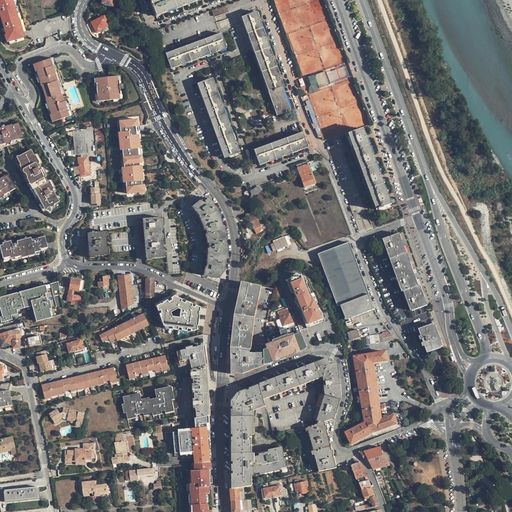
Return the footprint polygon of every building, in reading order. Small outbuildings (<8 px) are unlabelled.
[(12,0),(0,0),(0,13),(6,34),(5,34),(7,42),(25,38),(20,20),(19,21),(15,7),(12,0)] [(152,0),(150,1),(152,6),(155,14),(160,12),(161,14),(168,11),(167,10),(180,5),(180,7),(186,5),(187,4),(187,2),(192,0),(152,0)] [(254,12),(247,15),(242,17),(277,115),(290,110),(280,82),(282,81),(279,75),(277,75),(273,63),(275,62),(272,56),(270,56),(266,44),(267,42),(265,36),(263,36),(259,24),(261,23),(258,17),(256,18),(254,12)] [(92,22),(97,32),(100,30),(101,30),(107,26),(105,21),(106,20),(104,16),(92,22)] [(92,22),(87,24),(93,34),(97,32),(92,22)] [(226,46),(223,38),(221,33),(166,53),(171,67),(175,65),(176,67),(183,64),(183,62),(195,58),(196,59),(199,58),(202,57),(202,55),(211,52),(214,51),(215,52),(222,50),(221,48),(226,46)] [(51,63),(49,58),(44,60),(32,65),(35,72),(36,72),(40,81),(39,82),(41,86),(42,86),(46,98),(45,99),(47,103),(48,103),(51,113),(49,114),(52,121),(68,115),(70,115),(62,93),(61,93),(56,80),(57,80),(51,63)] [(317,82),(318,84),(320,88),(330,84),(326,72),(308,78),(310,84),(317,82)] [(119,78),(118,73),(108,74),(108,76),(103,77),(103,76),(101,77),(101,75),(97,75),(98,81),(97,81),(97,84),(98,91),(98,94),(99,94),(100,99),(120,97),(120,91),(121,91),(121,88),(120,81),(120,78),(119,78)] [(212,84),(210,79),(202,82),(198,84),(224,158),(229,156),(237,153),(236,149),(238,148),(235,141),(233,141),(229,129),(230,128),(228,121),(226,122),(222,110),(223,109),(221,102),(219,103),(215,91),(217,90),(214,83),(212,84)] [(133,119),(117,121),(126,194),(141,192),(140,185),(140,181),(139,173),(138,166),(138,164),(137,156),(136,150),(135,141),(135,135),(134,127),(133,119)] [(14,139),(23,136),(19,124),(13,126),(13,124),(6,127),(5,125),(4,125),(2,125),(1,127),(2,128),(0,128),(0,143),(4,143),(14,139)] [(79,131),(78,124),(75,125),(76,131),(73,131),(76,154),(81,153),(81,156),(82,155),(82,157),(79,158),(81,176),(90,175),(84,130),(79,131)] [(104,130),(96,130),(96,141),(104,141),(104,130)] [(349,136),(352,145),(370,191),(377,210),(390,205),(388,200),(390,199),(387,193),(385,194),(381,181),(383,180),(380,173),(378,174),(373,161),(375,161),(373,154),(371,154),(366,142),(368,141),(365,134),(364,135),(362,130),(349,135),(349,136)] [(256,155),(258,163),(263,161),(264,163),(271,160),(270,159),(279,155),(280,157),(287,155),(286,153),(295,149),(296,151),(303,149),(302,147),(307,145),(304,137),(302,132),(254,150),(256,155)] [(0,143),(0,149),(23,142),(24,141),(23,136),(14,139),(4,143),(0,143)] [(47,182),(46,181),(44,176),(40,169),(41,168),(41,167),(39,165),(33,154),(30,148),(14,157),(13,158),(27,184),(30,191),(41,210),(58,201),(53,191),(48,181),(47,182)] [(307,163),(299,166),(297,167),(304,188),(315,184),(311,172),(326,167),(323,159),(307,163)] [(0,195),(8,190),(7,188),(10,186),(11,186),(14,185),(6,173),(0,177),(0,195)] [(48,179),(46,181),(47,182),(48,181),(53,191),(54,190),(54,189),(50,180),(48,179)] [(204,272),(203,275),(209,277),(217,278),(218,274),(219,274),(220,270),(221,271),(222,267),(224,267),(226,259),(224,258),(225,247),(226,247),(225,238),(224,238),(221,226),(223,225),(220,217),(218,218),(213,208),(215,207),(212,202),(210,203),(207,199),(202,203),(200,200),(192,206),(194,209),(198,214),(200,219),(201,219),(203,223),(205,227),(206,234),(207,234),(207,235),(208,242),(209,244),(208,244),(208,254),(207,258),(206,265),(204,272)] [(255,217),(252,211),(245,215),(248,220),(250,219),(251,221),(249,222),(253,230),(261,226),(256,217),(255,217)] [(162,254),(164,253),(162,238),(161,238),(161,234),(162,234),(162,230),(160,230),(159,219),(160,218),(160,217),(143,219),(144,232),(145,232),(146,242),(145,242),(146,257),(153,257),(154,259),(162,258),(162,254)] [(36,225),(34,218),(20,221),(21,227),(36,225)] [(97,255),(97,256),(106,255),(105,247),(107,247),(106,236),(104,236),(104,231),(89,233),(89,239),(88,239),(89,255),(97,255)] [(288,235),(270,242),(273,251),(292,244),(288,235)] [(397,235),(384,239),(403,292),(404,291),(411,311),(425,306),(418,286),(416,287),(404,253),(397,235)] [(10,258),(20,256),(34,252),(41,251),(41,249),(47,248),(45,236),(31,239),(31,238),(29,238),(17,241),(17,243),(14,244),(14,242),(11,243),(11,242),(9,240),(2,242),(2,244),(0,244),(0,247),(3,258),(9,256),(10,258)] [(318,254),(343,321),(350,319),(360,315),(374,310),(349,242),(318,254)] [(131,275),(119,276),(123,309),(126,308),(129,307),(134,304),(137,303),(140,302),(138,297),(139,296),(137,285),(132,286),(131,275)] [(109,286),(108,276),(103,276),(103,279),(100,279),(100,282),(98,282),(99,287),(109,286)] [(292,293),(294,292),(296,296),(302,310),(304,317),(306,320),(304,321),(307,326),(323,319),(320,313),(319,314),(316,307),(318,306),(314,297),(312,297),(306,283),(303,277),(300,276),(296,277),(296,276),(286,280),(292,293)] [(80,289),(81,280),(79,280),(72,278),(70,288),(64,287),(63,293),(69,294),(74,295),(75,290),(79,291),(80,289)] [(58,282),(46,284),(47,288),(52,287),(54,295),(60,294),(58,282)] [(253,318),(260,286),(251,284),(243,282),(236,315),(232,348),(233,353),(233,373),(243,372),(250,370),(264,365),(264,355),(249,355),(248,350),(249,350),(251,340),(253,318)] [(43,286),(20,292),(23,305),(31,303),(31,305),(36,322),(49,319),(47,310),(49,310),(43,286)] [(17,312),(16,309),(16,307),(23,305),(20,292),(0,296),(0,301),(1,306),(0,306),(0,309),(3,321),(12,319),(10,314),(17,312)] [(80,303),(82,296),(74,295),(69,294),(68,300),(80,303)] [(174,296),(156,306),(163,326),(193,330),(196,329),(200,307),(174,296)] [(129,307),(126,308),(127,312),(139,306),(137,303),(134,304),(129,307)] [(278,312),(283,326),(288,324),(294,322),(293,318),(291,319),(287,308),(278,312)] [(120,340),(128,336),(127,334),(129,333),(131,332),(132,334),(136,332),(135,330),(137,329),(138,331),(146,326),(145,325),(148,323),(143,313),(100,335),(103,342),(109,340),(111,338),(113,341),(116,339),(119,338),(120,340)] [(323,319),(307,326),(308,328),(325,321),(325,319),(323,319)] [(352,325),(350,319),(343,321),(345,327),(352,325)] [(264,346),(264,351),(296,337),(299,345),(292,348),(294,353),(308,348),(300,330),(292,334),(288,324),(283,326),(279,328),(283,337),(264,346)] [(433,324),(419,329),(427,353),(441,348),(433,324)] [(19,335),(19,329),(0,334),(0,336),(2,346),(11,345),(10,340),(11,340),(10,335),(12,335),(13,340),(20,339),(19,335)] [(350,340),(359,337),(360,337),(358,330),(348,333),(350,340)] [(30,346),(33,345),(41,343),(40,336),(25,339),(26,346),(30,345),(30,346)] [(264,355),(264,365),(294,353),(292,348),(299,345),(296,337),(264,351),(264,355)] [(83,349),(80,338),(61,342),(62,346),(67,345),(69,352),(74,351),(83,349)] [(191,363),(193,370),(194,369),(202,367),(206,366),(204,346),(178,352),(181,365),(191,363)] [(38,364),(39,363),(48,361),(47,355),(46,355),(45,351),(37,353),(38,357),(36,358),(38,364)] [(397,423),(394,415),(382,419),(373,363),(387,361),(386,352),(354,356),(364,423),(346,432),(352,444),(371,433),(397,423)] [(161,370),(168,369),(165,357),(161,358),(160,357),(158,358),(160,369),(161,370)] [(158,358),(156,358),(156,360),(151,361),(154,370),(160,369),(158,358)] [(147,372),(154,370),(151,361),(148,362),(147,360),(145,361),(147,372)] [(326,362),(325,360),(260,385),(264,399),(323,377),(325,395),(317,422),(318,422),(317,424),(324,422),(333,419),(340,397),(336,367),(335,367),(334,364),(331,364),(330,361),(326,362)] [(39,363),(40,367),(41,372),(52,370),(49,361),(48,361),(39,363)] [(140,373),(147,372),(145,361),(142,361),(143,363),(138,364),(140,373)] [(68,362),(60,364),(62,370),(69,368),(68,362)] [(135,375),(140,373),(138,364),(135,365),(134,363),(132,364),(135,375)] [(125,367),(128,378),(135,376),(135,375),(132,364),(129,365),(130,366),(125,367)] [(202,367),(194,369),(194,371),(192,371),(192,379),(194,379),(195,384),(193,384),(193,393),(195,393),(195,399),(194,399),(194,408),(197,408),(197,410),(210,407),(209,387),(207,366),(206,366),(202,367)] [(109,368),(106,369),(107,371),(109,380),(109,382),(116,380),(113,369),(109,370),(109,368)] [(96,383),(102,382),(99,370),(97,371),(98,373),(93,374),(96,383)] [(102,370),(99,370),(102,382),(109,380),(107,371),(102,371),(102,370)] [(88,373),(86,374),(89,385),(96,383),(93,374),(89,375),(88,373)] [(83,386),(89,385),(86,374),(84,374),(84,376),(80,377),(83,386)] [(76,376),(73,377),(75,388),(83,386),(80,377),(76,378),(76,376)] [(67,380),(69,390),(75,388),(73,377),(71,378),(71,379),(67,380)] [(54,383),(56,393),(63,391),(61,380),(58,381),(58,382),(54,383)] [(63,391),(69,390),(67,380),(63,381),(63,380),(61,380),(63,391)] [(41,387),(43,398),(50,396),(50,395),(47,383),(45,384),(45,386),(41,387)] [(49,383),(47,383),(50,395),(56,393),(54,383),(50,385),(49,383)] [(125,404),(127,413),(128,417),(153,412),(153,413),(177,408),(178,407),(178,405),(178,401),(173,402),(169,385),(166,386),(167,388),(155,390),(157,398),(150,400),(150,398),(141,399),(140,393),(126,396),(128,404),(125,404)] [(252,409),(266,403),(264,399),(260,385),(241,393),(235,401),(233,488),(238,488),(243,487),(252,485),(252,470),(259,470),(260,472),(280,467),(280,466),(284,465),(281,449),(259,454),(259,456),(251,457),(252,409)] [(0,406),(12,405),(9,390),(0,391),(0,406)] [(197,410),(197,418),(210,416),(210,407),(197,410)] [(64,418),(65,419),(71,421),(71,422),(75,423),(76,425),(77,426),(78,426),(80,426),(81,425),(82,424),(83,423),(85,413),(70,410),(70,413),(64,412),(61,413),(59,409),(50,414),(55,423),(64,418)] [(198,432),(208,430),(208,422),(210,422),(210,416),(195,419),(196,432),(198,432)] [(198,433),(198,432),(196,432),(195,419),(162,425),(164,440),(191,435),(191,434),(198,433)] [(308,427),(319,471),(336,468),(324,422),(317,424),(308,427)] [(114,434),(116,442),(124,441),(123,432),(114,434)] [(0,451),(11,449),(11,447),(15,447),(13,436),(0,438),(0,451)] [(124,462),(124,460),(123,454),(128,454),(126,441),(124,441),(116,442),(114,442),(115,450),(112,450),(113,458),(112,458),(112,463),(124,462)] [(180,452),(180,458),(185,457),(193,456),(192,441),(178,443),(180,452)] [(93,458),(96,458),(93,443),(84,443),(84,448),(75,448),(75,450),(68,450),(68,454),(65,454),(66,461),(76,462),(76,461),(86,461),(86,459),(92,459),(93,458)] [(381,447),(361,452),(364,458),(367,457),(373,469),(388,466),(384,457),(382,452),(381,447)] [(211,470),(211,462),(195,463),(195,470),(192,470),(192,484),(190,484),(189,484),(189,494),(190,494),(191,511),(192,511),(205,511),(207,511),(207,494),(207,487),(209,487),(209,483),(209,479),(209,470),(211,470)] [(360,462),(351,465),(354,473),(365,469),(362,464),(360,462)] [(154,468),(130,470),(131,480),(139,480),(138,475),(155,474),(154,468)] [(367,476),(365,469),(354,473),(357,479),(358,479),(367,476)] [(358,479),(362,490),(371,487),(371,486),(369,480),(367,476),(358,479)] [(108,495),(107,484),(96,485),(95,481),(83,482),(84,496),(90,496),(90,494),(95,494),(95,496),(108,495)] [(301,488),(304,488),(308,487),(307,482),(295,484),(296,492),(301,491),(301,490),(301,488)] [(269,498),(274,497),(272,487),(268,488),(267,485),(264,486),(264,488),(264,489),(265,498),(269,497),(269,498)] [(280,486),(272,487),(274,497),(278,496),(282,495),(281,491),(284,491),(283,486),(281,487),(280,486)] [(5,491),(6,501),(39,498),(37,487),(5,491)] [(244,500),(243,487),(238,488),(233,488),(231,489),(232,501),(240,500),(241,501),(244,500)] [(370,496),(371,497),(375,496),(372,490),(371,487),(362,490),(365,497),(370,496)] [(372,503),(370,504),(364,505),(364,506),(362,506),(356,508),(356,511),(374,507),(379,506),(375,496),(371,497),(371,498),(371,500),(372,503)] [(248,511),(247,500),(244,500),(241,501),(240,500),(232,501),(232,511),(248,511)]
